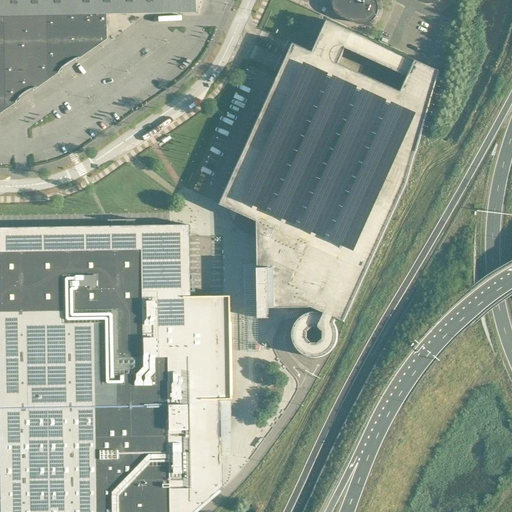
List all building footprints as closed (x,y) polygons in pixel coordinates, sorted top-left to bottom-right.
[(0,0),(0,11),(6,12),(49,12),(104,12),(123,12),(145,11),(159,11),(159,0),(0,0)] [(159,0),(159,11),(195,11),(194,0),(159,0)] [(375,0),(334,0),(334,1),(334,3),(334,4),(334,6),(335,7),(335,8),(336,10),(336,11),(337,12),(338,13),(339,14),(341,15),(342,16),(357,22),(358,23),(360,23),(361,23),(363,23),(364,23),(366,23),(367,23),(369,22),(370,21),(371,20),(373,19),(374,18),(375,17),(376,16),(376,14),(377,13),(377,12),(377,10),(378,9),(378,7),(377,5),(377,4),(376,2),(376,1),(375,0)] [(6,104),(8,102),(10,101),(12,99),(14,97),(15,95),(17,93),(18,91),(19,91),(19,84),(33,84),(33,81),(35,80),(38,80),(40,79),(42,78),(45,77),(47,75),(49,74),(49,12),(6,12),(6,104)] [(49,74),(51,72),(53,71),(55,69),(56,67),(58,65),(59,63),(61,61),(61,54),(76,54),(76,51),(78,50),(80,50),(83,49),(85,48),(87,47),(90,45),(92,44),(94,43),(96,41),(97,39),(99,37),(101,36),(102,34),(104,31),(104,12),(49,12),(49,74)] [(292,47),(284,65),(277,79),(264,109),(224,195),(220,205),(258,222),(258,264),(259,283),(259,302),(268,302),(268,308),(291,308),(312,307),(344,322),(407,183),(440,71),(327,20),(313,52),(310,51),(293,43),(292,47)] [(221,422),(220,421),(220,394),(225,394),(224,356),(225,356),(226,356),(227,356),(227,355),(228,354),(229,354),(229,353),(230,352),(230,351),(230,350),(230,349),(230,348),(229,347),(229,346),(228,346),(227,345),(226,344),(225,344),(224,344),(223,303),(189,303),(188,225),(0,227),(0,511),(191,511),(221,486),(220,436),(221,436),(222,436),(223,436),(224,435),(225,435),(226,434),(227,433),(227,432),(227,431),(228,430),(228,429),(228,428),(227,427),(227,426),(226,425),(226,424),(225,423),(224,423),(223,422),(222,422),(221,422)] [(258,353),(257,266),(243,266),(244,354),(258,353)] [(336,324),(344,326),(344,322),(312,307),(312,315),(316,318),(305,320),(297,327),(293,336),(293,345),(304,360),(318,361),(325,359),(335,354),(338,341),(332,331),(336,324)]
